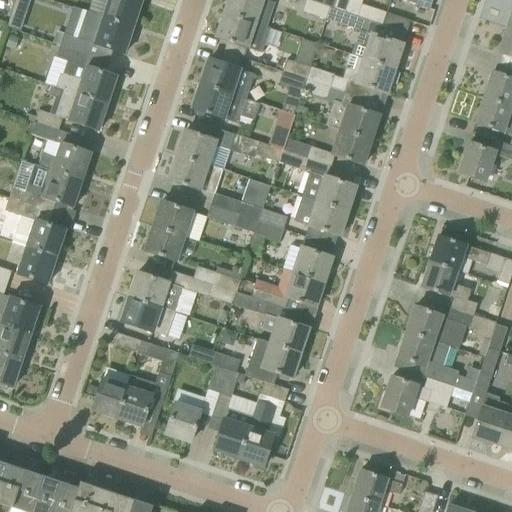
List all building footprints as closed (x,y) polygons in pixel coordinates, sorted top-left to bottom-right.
[(142,1),(137,0),(107,0),(102,18),(133,28),(136,18),(139,19),(140,17),(137,16),(142,1)] [(228,0),(224,14),(266,28),(274,4),(263,0),(228,0)] [(303,0),(306,1),(330,8),(345,13),(349,0),(336,0),(337,0),(335,0),(303,0)] [(362,0),(349,0),(345,13),(357,17),(362,0)] [(400,0),(430,10),(433,0),(400,0)] [(326,20),(330,8),(306,1),(302,12),(326,20)] [(383,39),(387,27),(382,25),(357,17),(345,13),(330,8),(326,20),(362,32),(358,45),(367,48),(363,60),(394,70),(402,45),(383,39)] [(129,39),(133,28),(102,18),(85,13),(76,39),(63,34),(59,46),(107,62),(111,51),(124,55),(129,40),(132,41),(132,40),(129,39)] [(224,14),(215,39),(261,54),(270,29),(266,28),(224,14)] [(382,25),(387,27),(406,34),(410,23),(386,14),(382,25)] [(10,16),(6,27),(19,32),(23,21),(10,16)] [(511,30),(507,29),(498,54),(511,58),(511,30)] [(103,74),(107,62),(59,46),(54,59),(66,63),(61,77),(50,73),(45,86),(50,87),(51,86),(77,95),(107,105),(111,94),(114,95),(114,94),(111,93),(116,78),(103,74)] [(208,60),(200,85),(246,100),(254,75),(208,60)] [(394,70),(363,60),(359,73),(345,68),(342,79),(309,68),(306,80),(367,100),(370,90),(386,95),(389,84),(391,85),(394,84),(397,74),(395,72),(394,71),(394,70)] [(283,72),(306,80),(309,68),(286,61),(283,72)] [(301,93),(306,80),(283,72),(278,85),(301,93)] [(511,80),(492,73),(483,99),(511,108),(511,80)] [(363,111),(367,100),(306,80),(301,93),(312,96),(311,98),(332,105),(325,127),(339,132),(340,130),(371,141),(379,117),(363,111)] [(246,100),(200,85),(192,110),(223,120),(223,119),(237,124),(246,100)] [(104,116),(107,105),(77,95),(51,86),(50,87),(47,97),(54,100),(48,116),(37,112),(33,124),(57,132),(58,131),(61,120),(98,132),(103,117),(106,118),(107,117),(104,116)] [(511,108),(483,99),(475,125),(501,135),(502,133),(511,136),(508,147),(511,147),(511,108)] [(293,117),(280,113),(268,148),(282,152),(286,140),(293,117)] [(82,139),(63,133),(58,131),(57,132),(33,124),(29,136),(60,147),(55,161),(40,156),(36,169),(51,174),(52,171),(82,182),(85,171),(88,172),(88,171),(85,170),(90,155),(78,151),(82,139)] [(339,132),(331,156),(334,157),(362,166),(371,141),(340,130),(339,132)] [(184,131),(177,155),(208,165),(216,141),(184,131)] [(282,152),(268,148),(234,136),(228,151),(254,160),(255,156),(279,164),(282,152)] [(334,157),(331,156),(286,140),(282,152),(306,161),(330,169),(334,157)] [(484,183),(494,155),(511,161),(511,147),(508,147),(507,148),(491,142),(489,151),(469,144),(458,174),(484,183)] [(302,172),(306,161),(282,152),(279,164),(302,172)] [(177,155),(168,181),(199,191),(199,190),(214,195),(214,194),(222,171),(214,168),(214,167),(208,165),(177,155)] [(78,192),(82,182),(52,171),(51,174),(43,199),(12,188),(8,200),(52,214),(63,218),(67,207),(73,208),(78,194),(81,194),(81,193),(78,192)] [(347,211),(355,188),(324,177),(324,179),(308,174),(301,196),(347,211)] [(214,195),(210,206),(259,222),(263,210),(214,194),(214,195)] [(308,227),(339,237),(347,211),(301,196),(292,221),(308,227)] [(52,214),(8,200),(4,212),(21,217),(12,243),(25,248),(56,259),(59,248),(62,249),(63,248),(60,247),(65,232),(48,226),(52,214)] [(161,202),(152,227),(183,237),(192,212),(161,202)] [(255,234),(259,222),(210,206),(206,218),(255,234)] [(263,210),(259,222),(283,230),(287,218),(263,210)] [(283,230),(259,222),(255,234),(279,242),(283,230)] [(152,227),(144,252),(175,263),(183,237),(152,227)] [(438,237),(429,263),(456,272),(467,276),(471,262),(485,267),(490,255),(438,237)] [(52,269),(56,259),(25,248),(16,275),(47,285),(52,270),(55,271),(55,270),(52,269)] [(301,248),(293,274),(323,284),(332,259),(301,248)] [(507,288),(511,274),(511,261),(504,259),(495,284),(507,288)] [(469,292),(451,286),(456,272),(429,263),(421,288),(447,298),(448,297),(454,299),(450,309),(472,317),(476,304),(466,301),(469,292)] [(0,283),(6,286),(10,274),(0,270),(0,283)] [(315,308),(323,284),(293,274),(283,270),(277,288),(256,281),(254,286),(239,281),(235,293),(300,314),(303,304),(315,308)] [(137,273),(129,298),(173,312),(181,290),(167,285),(168,284),(137,273)] [(212,285),(235,293),(239,281),(216,273),(212,285)] [(6,286),(0,283),(0,326),(30,337),(39,308),(3,297),(6,286)] [(231,305),(235,293),(212,285),(208,297),(231,305)] [(296,326),(300,314),(235,293),(231,305),(265,317),(261,330),(272,334),(269,344),(300,355),(308,330),(296,326)] [(173,312),(129,298),(120,323),(151,333),(165,337),(173,312)] [(495,325),(472,317),(450,309),(445,322),(440,320),(441,316),(414,307),(406,334),(449,348),(449,347),(458,350),(467,327),(477,330),(475,336),(484,338),(478,355),(484,357),(486,350),(494,326),(495,325)] [(30,337),(0,326),(0,354),(21,362),(30,337)] [(506,330),(494,326),(486,350),(498,354),(506,330)] [(234,342),(236,334),(224,330),(220,342),(227,345),(234,342)] [(113,346),(137,354),(141,342),(117,334),(113,346)] [(471,394),(479,372),(468,368),(464,380),(452,376),(453,375),(441,371),(449,348),(406,334),(397,359),(429,369),(425,379),(453,388),(471,394)] [(292,379),(300,355),(269,344),(257,340),(245,377),(264,383),(273,386),(277,374),(292,379)] [(178,354),(141,342),(137,354),(161,362),(157,374),(170,379),(178,354)] [(213,365),(217,354),(191,345),(188,356),(213,365)] [(486,350),(484,357),(479,372),(471,394),(483,398),(485,394),(498,354),(486,350)] [(0,354),(0,389),(5,392),(7,386),(12,388),(21,362),(0,354)] [(206,390),(218,394),(226,369),(214,366),(206,390)] [(238,373),(236,373),(226,369),(218,394),(230,398),(238,373)] [(412,398),(446,409),(453,388),(425,379),(422,389),(416,387),(416,386),(391,378),(381,408),(406,417),(412,398)] [(91,411),(116,419),(126,388),(102,380),(91,411)] [(260,396),(265,397),(284,403),(288,391),(273,386),(264,383),(260,396)] [(159,399),(126,388),(116,419),(141,427),(145,414),(153,417),(159,399)] [(492,445),(497,446),(509,408),(497,404),(499,399),(485,394),(483,398),(471,437),(485,442),(485,443),(492,445)] [(255,402),(250,417),(251,418),(237,459),(262,468),(273,436),(266,434),(274,409),(255,402)] [(174,404),(164,435),(190,443),(200,412),(174,404)] [(509,408),(497,446),(501,447),(501,448),(507,451),(508,449),(511,450),(511,408),(511,409),(509,408)] [(213,451),(237,459),(251,418),(250,417),(227,409),(213,451)] [(0,484),(0,505),(12,509),(24,471),(6,465),(0,484)] [(12,509),(20,511),(30,511),(42,477),(24,471),(12,509)] [(360,471),(351,498),(378,506),(383,490),(399,495),(402,486),(360,471)] [(30,511),(50,511),(60,483),(42,477),(30,511)] [(50,511),(69,511),(77,489),(60,483),(50,511)] [(90,511),(98,489),(79,483),(77,489),(69,511),(90,511)] [(90,511),(110,511),(116,495),(98,489),(90,511)] [(424,493),(417,511),(432,511),(437,498),(424,493)] [(110,511),(130,511),(134,501),(116,495),(110,511)] [(375,511),(378,506),(351,498),(346,511),(375,511)] [(130,511),(150,511),(152,507),(134,501),(130,511)]
